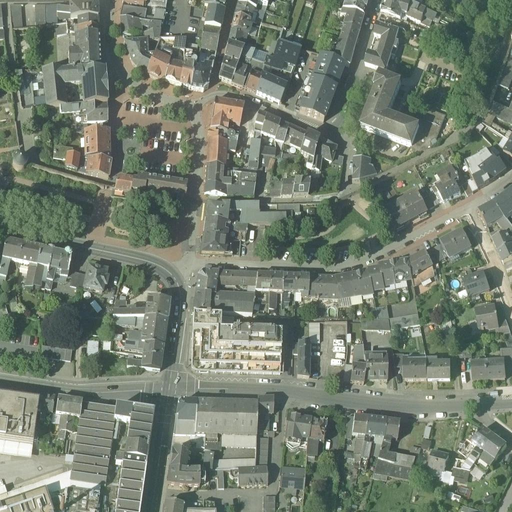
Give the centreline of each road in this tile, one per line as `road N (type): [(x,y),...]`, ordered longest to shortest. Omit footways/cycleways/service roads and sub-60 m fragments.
road 1 (residential): [(469,407),(393,406),(265,388),(168,391)]
road 2 (residential): [(189,264),(326,270),(467,209)]
road 3 (residential): [(116,168),(112,187),(36,165),(23,149),(5,0)]
road 4 (residential): [(378,0),(332,132),(212,95)]
road 5 (secondary): [(0,226),(164,269),(178,281)]
road 6 (secondary): [(0,382),(49,391),(168,391)]
road 7 (residential): [(348,194),(195,202)]
road 8 (secondary): [(151,511),(168,391)]
